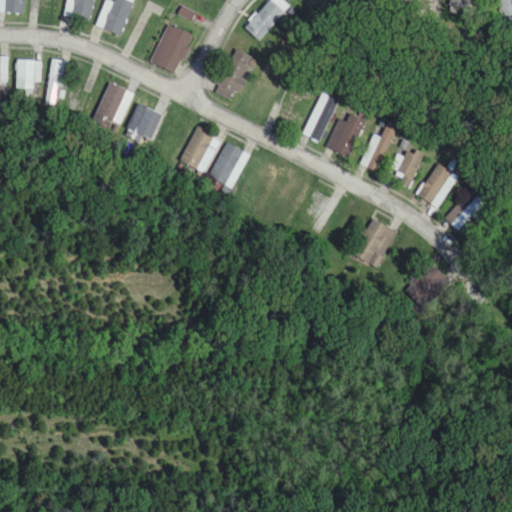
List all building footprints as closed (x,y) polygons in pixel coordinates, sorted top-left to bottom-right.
[(0,0),(0,12),(23,14),(23,0),(0,0)] [(68,0),(65,16),(90,21),(94,0),(68,0)] [(120,35),(132,1),(128,0),(109,0),(99,27),(120,35)] [(291,11),(281,0),(271,0),(244,23),(258,40),(291,11)] [(175,73),(192,35),(167,24),(150,62),(175,73)] [(240,94),(256,59),(234,49),(215,93),(230,100),(234,91),(240,94)] [(35,89),(35,82),(41,82),(41,60),(17,60),(17,89),(35,89)] [(68,87),(69,61),(50,60),(48,104),(57,104),(58,87),(68,87)] [(120,127),(134,94),(110,83),(95,116),(120,127)] [(274,102),(269,118),(292,126),(303,90),(289,86),(283,105),(274,102)] [(303,134),(319,142),(338,100),(322,93),(303,134)] [(122,138),(139,146),(157,105),(139,98),(122,138)] [(330,150),(351,156),(363,119),(341,112),(330,150)] [(360,165),(377,172),(398,126),(387,121),(381,137),(374,134),(360,165)] [(218,138),(197,128),(180,162),(202,172),(218,138)] [(245,152),(225,143),(209,177),(228,186),(245,152)] [(399,184),(408,188),(425,155),(408,146),(401,160),(399,158),(392,171),(403,177),(399,184)] [(416,194),(435,208),(458,178),(439,164),(416,194)] [(325,227),(339,203),(317,190),(303,214),(325,227)] [(460,204),(445,219),(459,232),(473,217),(478,221),(491,208),(479,196),(465,209),(460,204)] [(351,255),(377,269),(396,232),(370,219),(351,255)] [(449,281),(433,265),(407,291),(423,307),(449,281)]
